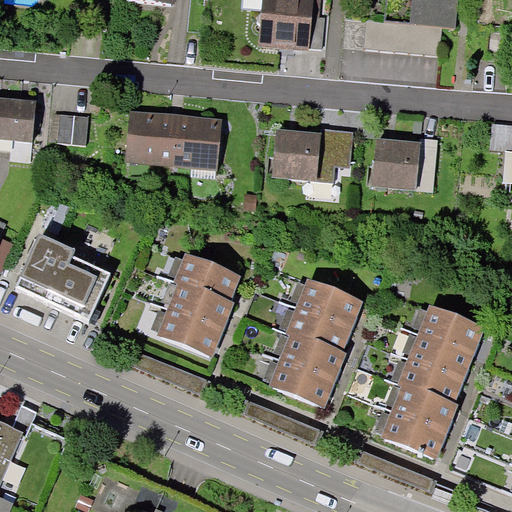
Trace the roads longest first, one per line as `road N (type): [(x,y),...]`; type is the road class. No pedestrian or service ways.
road 1 (residential): [(0,63),(511,107)]
road 2 (secondary): [(0,347),(379,511)]
